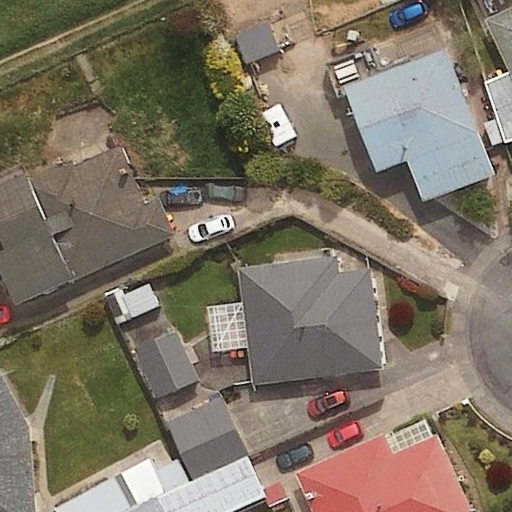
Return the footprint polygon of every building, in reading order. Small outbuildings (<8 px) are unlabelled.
[(511,6),(484,20),(511,78),(511,6)] [(493,174),(444,47),(342,86),(375,172),(405,160),(421,202),(493,174)] [(143,206),(116,146),(70,167),(69,163),(27,181),(24,173),(0,183),(0,241),(26,300),(174,235),(158,199),(143,206)] [(336,257),(237,269),(252,384),(381,368),(369,268),(338,272),(336,257)] [(154,280),(115,295),(126,324),(165,309),(154,280)] [(200,381),(171,317),(129,335),(159,400),(200,381)] [(0,374),(0,511),(34,511),(28,426),(0,374)] [(383,435),(294,474),(310,511),(469,511),(436,435),(391,454),(383,435)]
